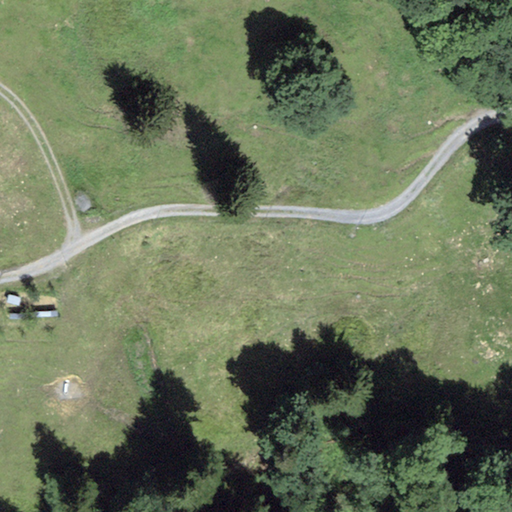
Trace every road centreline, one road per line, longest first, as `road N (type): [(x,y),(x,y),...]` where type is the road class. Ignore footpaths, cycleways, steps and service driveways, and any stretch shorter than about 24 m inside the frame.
road 1 (track): [(0,278),(49,270),(170,209),(387,220),(498,120),(511,120)]
road 2 (track): [(73,258),(78,220),(37,121),(0,83)]
